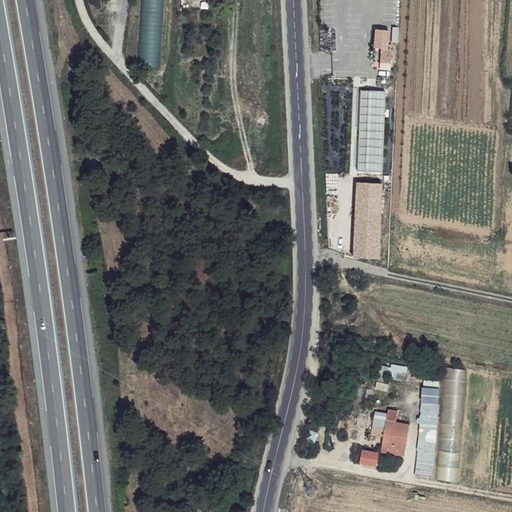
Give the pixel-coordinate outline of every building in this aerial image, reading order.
[(161,23),(161,9),(139,9),(139,23),(161,23)] [(380,31),(376,49),(383,50),(392,51),(393,51),(394,48),(389,47),(392,33),(380,31)] [(392,51),(383,50),(381,63),(390,65),(392,51)] [(359,173),(384,174),(385,92),(359,92),(359,173)] [(383,185),(358,184),(354,260),(379,261),(383,185)] [(463,423),(464,367),(443,367),(442,423),(463,423)] [(421,383),(417,477),(434,477),(438,384),(421,383)] [(406,425),(385,421),(378,444),(403,450),(406,425)] [(403,450),(378,444),(376,451),(401,457),(403,450)] [(376,452),(357,448),(355,460),(373,464),(376,452)]
